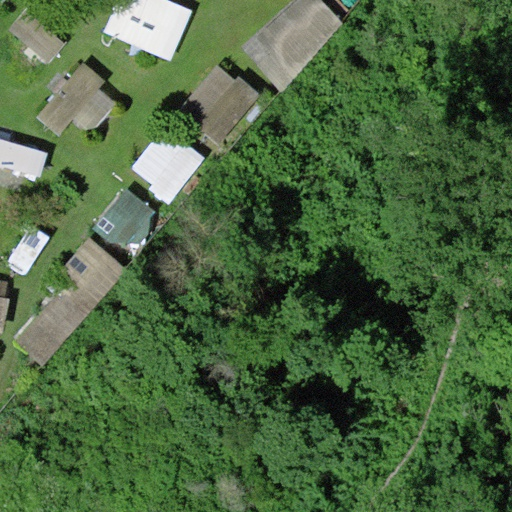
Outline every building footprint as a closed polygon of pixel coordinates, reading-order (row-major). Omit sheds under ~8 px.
[(125,0),(117,26),(184,47),(198,0),(125,0)] [(338,0),(298,0),(271,31),(306,62),(351,12),(338,0)] [(85,53),(51,109),(76,124),(110,68),(85,53)] [(231,56),(189,97),(225,133),(267,92),(231,56)] [(181,188),(209,152),(170,122),(142,158),(181,188)] [(0,127),(0,169),(45,181),(55,141),(0,127)] [(68,278),(29,334),(56,353),(95,296),(68,278)] [(0,321),(9,324),(19,293),(0,286),(0,321)]
